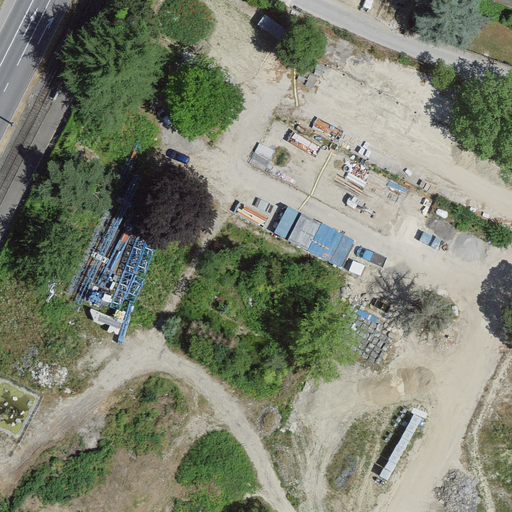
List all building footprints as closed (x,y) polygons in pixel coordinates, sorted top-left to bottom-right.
[(207,0),(161,0),(153,19),(195,38),(189,52),(247,77),(269,28),(207,0)] [(278,122),(511,220),(511,157),(300,69),(278,122)] [(389,227),(408,183),(271,125),(252,169),(389,227)] [(157,237),(112,223),(109,230),(121,234),(115,253),(96,247),(77,306),(129,323),(157,237)] [(340,455),(379,363),(331,343),(292,435),(340,455)]
